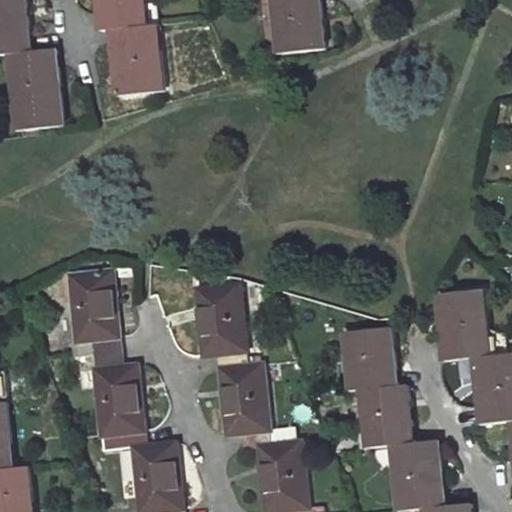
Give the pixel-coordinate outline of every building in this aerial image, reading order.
[(0,0),(0,56),(14,55),(31,53),(29,40),(24,0),(0,0)] [(98,0),(100,16),(102,32),(110,31),(143,27),(139,0),(98,0)] [(318,47),(315,0),(274,0),(279,49),(318,47)] [(158,89),(152,27),(143,27),(110,31),(111,41),(117,93),(158,89)] [(14,55),(22,127),(60,123),(51,51),(31,53),(14,55)] [(65,270),(72,333),(87,332),(116,329),(112,295),(109,266),(65,270)] [(195,286),(202,352),(214,350),(242,347),(234,283),(195,286)] [(438,311),(442,341),(443,353),(471,349),(483,348),(475,283),(435,288),(438,311)] [(343,327),(351,387),(362,386),(392,382),(386,322),(343,327)] [(89,349),(118,346),(116,329),(87,332),(89,349)] [(511,414),(511,344),(483,348),(471,349),(478,418),(508,415),(511,414)] [(91,361),(119,359),(118,346),(89,349),(91,361)] [(242,347),(214,350),(216,367),(244,363),(242,347)] [(143,423),(136,357),(119,359),(91,361),(99,429),(115,427),(143,423)] [(216,367),(224,432),(241,430),(264,428),(257,362),(244,363),(216,367)] [(362,386),(369,443),(392,441),(407,439),(400,382),(392,382),(362,386)] [(130,442),(144,440),(143,423),(115,427),(117,443),(130,442)] [(254,444),(266,442),(264,428),(241,430),(242,445),(254,444)] [(440,502),(433,436),(407,439),(392,441),(400,507),(424,504),(440,502)] [(130,442),(138,510),(153,508),(179,505),(171,437),(144,440),(130,442)] [(254,444),(263,509),(279,507),(306,504),(298,438),(266,442),(254,444)] [(0,467),(0,511),(24,511),(19,465),(7,466),(0,467)] [(424,504),(424,511),(466,511),(465,499),(440,502),(424,504)]
